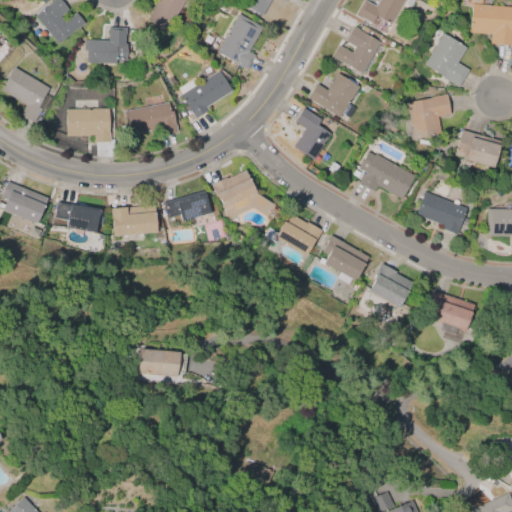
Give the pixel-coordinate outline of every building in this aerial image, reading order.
[(57,43),(34,16),(52,1),(52,0),(60,0),(67,9),(59,16),(64,22),(74,13),(82,23),(57,43)] [(183,0),(165,31),(145,20),(153,6),(152,5),(154,0),(183,0)] [(241,4),(243,0),(284,0),(283,2),(278,0),(270,0),(262,16),(241,4)] [(401,0),(389,24),(375,16),(370,24),(359,18),(359,19),(353,16),(362,0),(373,6),(376,0),(401,0)] [(470,4),(511,7),(511,46),(489,44),(489,34),(468,33),(470,4)] [(237,14),(261,27),(247,52),(253,55),(245,70),(237,66),(238,64),(216,52),(237,14)] [(378,42),(360,73),(331,56),(337,45),(349,52),(353,46),(343,41),(352,26),(378,42)] [(84,40),(106,40),(107,27),(125,28),(124,35),(123,35),(123,43),(125,43),(124,61),(114,60),(114,63),(85,63),(85,51),(82,50),(82,41),(84,42),(84,40)] [(422,64),(441,34),(465,48),(456,62),(467,69),(456,86),(442,77),(422,64)] [(0,88),(13,67),(46,87),(42,93),(48,97),(41,109),(39,108),(31,122),(18,114),(23,105),(0,90),(0,88)] [(217,70),(231,91),(205,107),(207,110),(194,119),(179,95),(180,94),(177,89),(193,78),(197,84),(217,70)] [(339,117),(307,98),(315,84),(325,90),(336,73),(357,86),(347,103),(354,107),(348,117),(342,113),(339,117)] [(412,140),(405,103),(444,95),(448,115),(436,117),(439,134),(412,140)] [(123,112),(167,102),(169,111),(171,111),(175,132),(159,136),(158,129),(128,135),(123,112)] [(65,109),(107,108),(108,142),(93,142),(93,135),(65,136),(65,109)] [(329,134),(311,161),(291,147),(303,129),(292,122),(301,108),(319,120),(316,125),(329,134)] [(459,130),(499,141),(492,167),(464,159),(464,157),(452,154),(459,130)] [(373,154),(412,176),(399,199),(376,186),(372,192),(357,183),(363,172),(356,168),(366,152),(373,156),(373,154)] [(243,170),(255,194),(273,205),(271,208),(274,210),(270,216),(267,214),(265,218),(250,208),(236,215),(227,219),(210,185),(225,177),(226,179),(243,170)] [(0,194),(6,182),(45,198),(34,224),(1,210),(5,200),(0,197),(0,194)] [(161,202),(202,190),(209,213),(180,221),(177,213),(165,217),(161,202)] [(422,192),(465,208),(455,234),(441,229),(442,226),(413,214),(422,192)] [(56,202),(97,209),(94,232),(65,227),(66,220),(54,218),(56,202)] [(111,237),(108,209),(124,207),(124,208),(152,205),(155,232),(111,237)] [(486,209),(511,209),(511,236),(485,236),(486,209)] [(287,213),(304,222),(305,222),(319,230),(305,256),(274,239),(272,242),(267,239),(261,249),(255,245),(266,226),(276,232),(287,213)] [(328,235),(366,257),(353,281),(349,279),(346,284),(334,278),(337,272),(321,263),(326,254),(319,251),(328,235)] [(379,263),(394,271),(394,272),(411,282),(398,307),(367,290),(374,277),(372,276),(379,263)] [(430,291),(472,304),(460,343),(440,337),(442,331),(437,330),(439,323),(427,319),(430,311),(424,309),(430,291)] [(139,348),(185,352),(183,374),(175,373),(175,377),(137,374),(139,348)] [(511,454),(511,479),(500,464),(511,454)] [(386,491),(393,506),(381,511),(378,511),(372,498),(386,491)] [(463,511),(506,493),(511,506),(511,509),(506,511),(463,511)] [(6,511),(21,498),(35,511),(6,511)] [(385,511),(409,500),(414,511),(385,511)]
